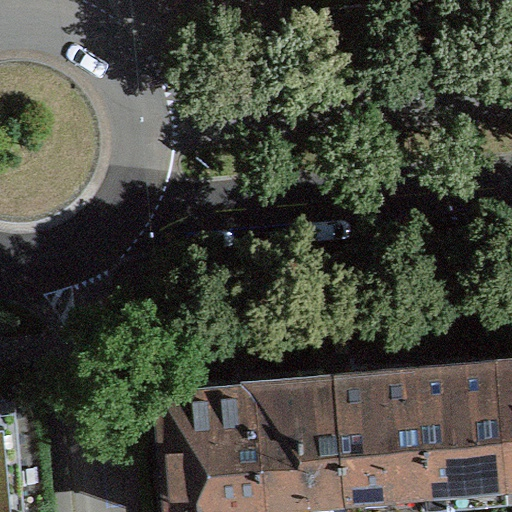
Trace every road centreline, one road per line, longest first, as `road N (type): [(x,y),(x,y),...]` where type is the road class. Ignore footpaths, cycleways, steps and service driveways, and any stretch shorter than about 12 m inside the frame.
road 1 (secondary): [(126,205),(511,174)]
road 2 (secondary): [(511,87),(212,110),(137,90)]
road 3 (residential): [(90,511),(73,340),(80,246)]
road 4 (secondary): [(137,90),(124,62),(76,24),(0,12)]
